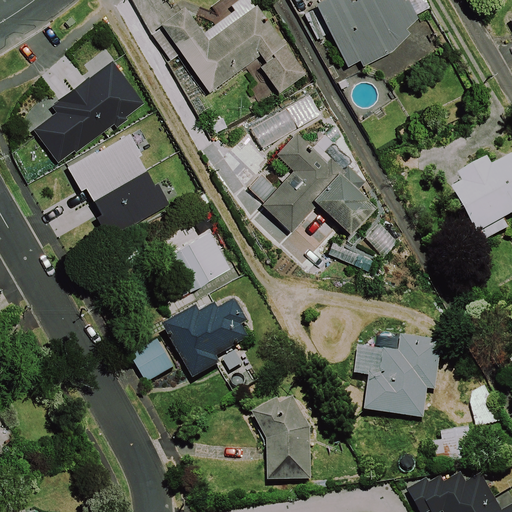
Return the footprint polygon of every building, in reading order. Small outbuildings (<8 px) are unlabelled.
[(185,6),(161,23),(210,91),(261,54),(266,61),(260,66),(279,92),(307,73),(257,4),(255,5),(251,0),(237,0),(232,4),(235,9),(204,32),(185,6)] [(417,14),(429,7),(425,0),(355,0),(353,1),(351,0),(321,0),(315,3),(349,66),(360,60),(364,66),(392,51),(411,33),(407,28),(419,18),(417,14)] [(144,103),(112,60),(90,77),(90,76),(58,99),(59,100),(52,105),(57,111),(33,129),(58,162),(75,150),(76,151),(114,124),(117,127),(127,119),(126,117),(144,103)] [(249,188),(265,202),(262,204),(292,232),(318,203),(352,233),(376,206),(368,200),(369,199),(359,189),(366,181),(348,165),(344,169),(324,151),(333,142),(325,134),(313,147),(297,132),(276,154),(294,170),(277,188),(261,174),(249,188)] [(95,151),(68,166),(82,190),(87,187),(102,213),(97,216),(110,240),(136,225),(135,223),(169,203),(157,183),(155,184),(139,156),(143,154),(130,133),(96,153),(95,151)] [(511,212),(511,156),(495,166),(491,158),(461,175),(466,183),(456,189),(484,239),(509,225),(504,217),(511,212)] [(231,269),(209,231),(186,245),(180,234),(163,244),(190,292),(231,269)] [(155,261),(140,234),(113,249),(128,276),(155,261)] [(166,327),(195,379),(222,364),(219,357),(251,339),(243,325),(250,322),(238,300),(221,309),(217,304),(201,313),(199,309),(166,327)] [(441,339),(400,333),(398,348),(358,343),(354,371),(369,373),(364,408),(424,416),(428,387),(435,388),(441,339)] [(175,368),(158,341),(133,356),(149,383),(175,368)] [(502,419),(485,385),(472,391),(470,402),(476,425),(502,419)] [(312,428),(296,398),(283,405),(280,400),(254,414),(269,441),(270,481),(313,481),(312,428)] [(475,462),(469,425),(440,430),(442,439),(430,441),(435,469),(475,462)] [(511,446),(494,450),(497,462),(511,459),(511,446)] [(511,511),(511,503),(502,509),(481,472),(466,481),(460,471),(444,480),(440,474),(429,481),(426,477),(407,488),(420,511),(426,511),(431,510),(432,511),(440,511),(443,511),(511,511)]
